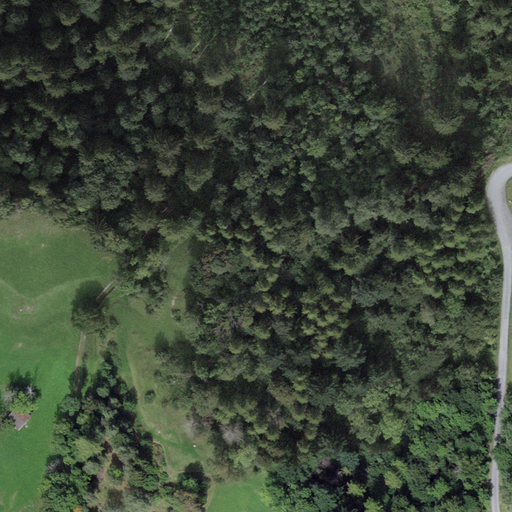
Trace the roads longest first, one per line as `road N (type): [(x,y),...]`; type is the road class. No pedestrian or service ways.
road 1 (track): [(495,511),(507,252),(495,185),(511,170)]
road 2 (track): [(86,330),(60,459),(60,511)]
